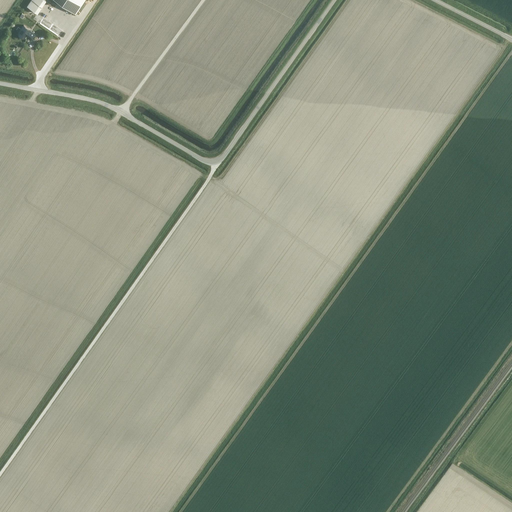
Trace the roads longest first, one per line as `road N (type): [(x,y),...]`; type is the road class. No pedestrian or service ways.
road 1 (unclassified): [(334,0),(212,162),(90,99),(0,83)]
road 2 (unknown): [(204,0),(120,112)]
